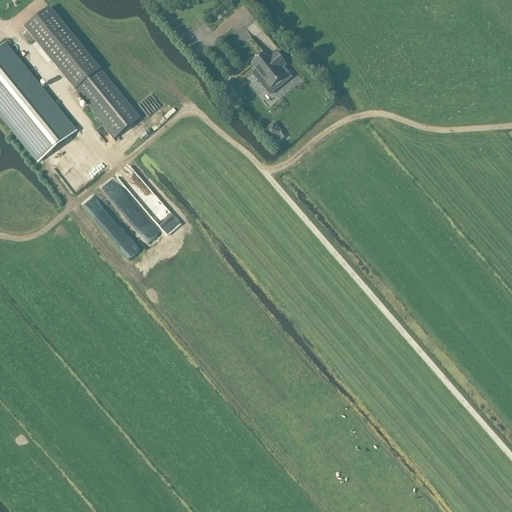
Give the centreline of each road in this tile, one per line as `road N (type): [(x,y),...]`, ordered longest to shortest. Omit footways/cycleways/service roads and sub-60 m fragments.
road 1 (track): [(288,162),(266,174),(511,459)]
road 2 (track): [(0,236),(38,234),(188,105),(266,174)]
road 3 (track): [(511,126),(438,130),(370,113)]
